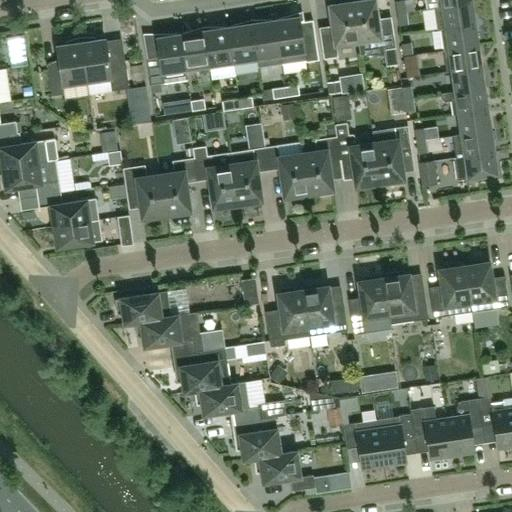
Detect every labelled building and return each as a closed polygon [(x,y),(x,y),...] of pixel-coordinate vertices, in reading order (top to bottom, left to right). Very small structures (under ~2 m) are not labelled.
[(375,0),(364,0),(352,2),(358,41),(360,53),(396,48),(392,24),(379,26),(375,0)] [(404,0),(395,1),(397,13),(406,12),(404,0)] [(442,7),(472,2),(471,0),(425,0),(427,9),(434,8),(442,7)] [(338,57),(336,45),(358,41),(352,2),(329,5),(333,33),(320,35),(324,59),(338,57)] [(437,29),(440,29),(475,23),(472,2),(442,7),(434,8),(437,29)] [(406,12),(397,13),(399,25),(408,24),(406,12)] [(303,38),(299,16),(275,20),(280,55),(282,64),(306,61),(306,62),(319,60),(315,36),(303,38)] [(282,64),(280,55),(275,20),(252,24),(257,58),(258,68),(282,64)] [(443,50),(478,45),(475,23),(440,29),(443,50)] [(252,24),(228,27),(233,62),(257,58),(252,24)] [(204,31),(210,65),(233,62),(228,27),(204,31)] [(181,34),(186,69),(210,65),(204,31),(181,34)] [(159,56),(147,58),(151,85),(188,79),(186,69),(181,34),(157,38),(159,56)] [(87,81),(80,37),(67,41),(68,44),(57,46),(60,68),(48,70),(52,95),(64,94),(63,85),(87,81)] [(94,37),(80,37),(87,81),(110,78),(112,91),(129,88),(125,58),(109,61),(105,39),(94,40),(94,37)] [(411,43),(402,44),(404,56),(413,55),(411,43)] [(443,50),(447,72),(451,71),(482,66),(478,45),(443,50)] [(454,92),(485,87),(482,66),(451,71),(454,91),(454,92)] [(299,95),(298,85),(285,87),(287,97),(299,95)] [(402,88),(404,100),(413,98),(411,86),(402,88)] [(287,97),(285,87),(272,89),(274,99),(287,97)] [(451,101),(453,115),(458,114),(458,113),(488,109),(485,87),(454,92),(454,91),(450,92),(441,94),(442,99),(445,102),(451,101)] [(337,118),(353,115),(348,89),(333,92),(337,118)] [(253,107),(253,106),(252,97),(237,99),(238,109),(253,107)] [(405,111),(415,110),(413,98),(404,100),(405,111)] [(191,101),(192,111),(205,109),(204,99),(191,101)] [(222,101),(223,106),(223,111),(238,109),(237,99),(222,101)] [(461,135),(491,130),(488,109),(458,113),(458,114),(461,135)] [(0,135),(18,132),(16,121),(0,123),(0,135)] [(337,136),(340,160),(352,158),(356,186),(380,182),(374,143),(360,145),(360,141),(353,134),(349,134),(347,122),(335,124),(337,136)] [(411,149),(408,126),(372,131),(374,143),(380,182),(404,179),(399,151),(411,149)] [(415,129),(416,141),(425,140),(424,128),(415,129)] [(456,157),(494,151),(491,130),(461,135),(453,136),(456,157)] [(18,132),(0,135),(0,149),(3,168),(56,160),(53,139),(21,143),(20,132),(18,132)] [(303,153),(309,193),(320,191),(320,195),(333,193),(328,162),(340,160),(337,136),(315,139),(317,151),(303,153)] [(418,153),(427,152),(425,140),(416,141),(418,153)] [(194,157),(198,181),(210,179),(214,207),(237,204),(230,152),(207,155),(206,145),(193,147),(194,157)] [(265,147),(269,170),(281,169),(285,197),(309,193),(303,153),(279,157),(278,145),(265,147)] [(265,147),(253,149),(230,152),(237,204),(261,200),(257,172),(269,170),(265,147)] [(456,180),(467,178),(477,177),(477,179),(489,177),(488,175),(498,174),(494,151),(456,157),(453,158),(456,180)] [(174,172),(160,174),(166,214),(190,211),(186,183),(198,181),(194,157),(172,160),(174,172)] [(37,196),(61,192),(56,160),(3,168),(4,174),(1,175),(3,188),(6,187),(6,189),(35,184),(37,196)] [(437,183),(433,161),(420,163),(423,185),(437,183)] [(143,218),(166,214),(160,174),(147,176),(145,165),(123,168),(127,192),(138,190),(143,218)] [(90,221),(99,220),(96,198),(62,203),(61,192),(37,196),(39,210),(40,210),(40,207),(51,205),(54,226),(90,221)] [(131,224),(129,215),(117,217),(119,226),(131,224)] [(90,221),(54,226),(57,247),(102,240),(99,220),(90,221)] [(464,265),(470,302),(471,302),(472,312),(509,306),(505,281),(493,283),(490,261),(484,262),(484,259),(469,261),(469,264),(464,265)] [(472,312),(471,302),(470,302),(464,265),(459,266),(459,263),(444,265),(444,268),(439,269),(442,291),(430,292),(434,317),(472,312)] [(409,273),(404,274),(403,271),(388,273),(389,276),(384,277),(389,314),(388,314),(390,324),(428,318),(424,293),(413,295),(409,273)] [(361,303),(349,304),(354,334),(391,329),(390,324),(388,314),(389,314),(384,277),(379,278),(378,275),(363,277),(364,280),(358,281),(360,297),(361,303)] [(259,302),(255,277),(241,280),(245,304),(259,302)] [(323,286),(322,283),(307,285),(308,288),(303,289),(310,336),(347,330),(344,305),(332,307),(329,285),(323,286)] [(285,340),(310,336),(303,289),(298,290),(298,287),(282,289),(283,292),(277,293),(280,314),(266,317),(270,346),(285,344),(285,340)] [(167,291),(115,299),(117,314),(123,313),(125,324),(135,323),(135,322),(171,316),(177,315),(189,313),(186,289),(167,292),(167,291)] [(171,316),(135,322),(135,323),(137,337),(143,336),(144,347),(171,343),(172,355),(225,347),(222,329),(200,332),(201,338),(194,339),(181,341),(177,315),(171,316)] [(231,384),(230,383),(225,347),(172,355),(177,382),(182,381),(184,392),(194,391),(194,390),(231,384)] [(232,422),(261,418),(259,405),(250,406),(246,381),(230,383),(231,384),(194,390),(194,391),(196,405),(202,404),(204,415),(230,411),(232,422)] [(478,398),(483,428),(495,426),(498,447),(511,444),(511,408),(504,410),(502,401),(491,402),(491,396),(478,398)] [(457,417),(447,419),(452,454),(474,451),(471,430),(483,428),(478,398),(460,401),(455,407),(457,417)] [(427,437),(430,457),(452,454),(447,419),(436,420),(434,406),(410,409),(411,413),(415,438),(427,437)] [(377,419),(384,464),(406,461),(403,440),(415,438),(411,413),(399,415),(399,416),(377,419)] [(281,454),(280,453),(275,416),(261,418),(232,422),(236,450),(242,449),(244,460),(254,458),(253,458),(281,454)] [(347,448),(359,447),(362,467),(384,464),(377,419),(343,424),(347,448)] [(253,458),(254,458),(256,473),(262,472),(263,482),(290,479),(291,491),(293,491),(293,490),(315,487),(313,475),(300,476),(296,450),(280,453),(281,454),(253,458)] [(338,475),(326,477),(328,489),(340,487),(338,475)]
